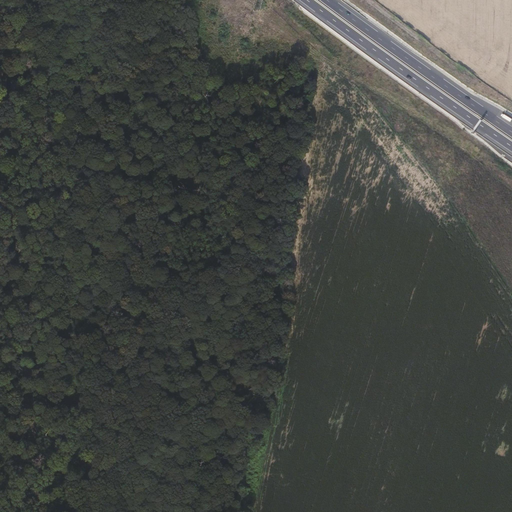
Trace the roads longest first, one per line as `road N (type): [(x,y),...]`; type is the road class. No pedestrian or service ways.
road 1 (motorway): [(308,0),(511,147)]
road 2 (motorway): [(511,131),(334,0)]
